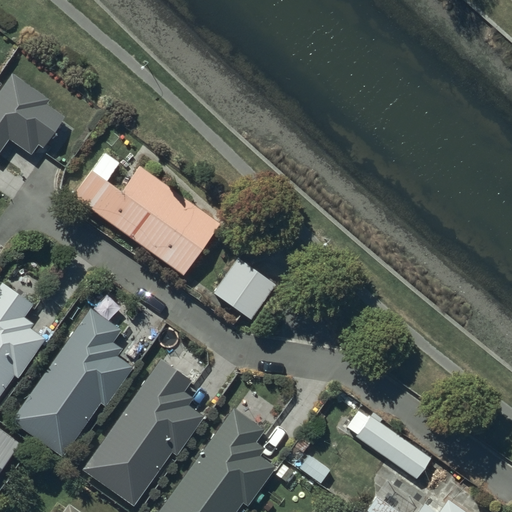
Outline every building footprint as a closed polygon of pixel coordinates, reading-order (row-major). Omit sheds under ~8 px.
[(0,147),(8,135),(31,151),(38,141),(43,144),(64,112),(45,99),(48,95),(10,69),(0,84),(0,147)] [(68,191),(181,271),(218,219),(136,161),(119,185),(105,175),(117,158),(103,148),(90,166),(87,164),(68,191)] [(235,254),(210,287),(247,314),(272,282),(235,254)] [(1,277),(0,278),(0,390),(13,372),(16,374),(44,335),(29,324),(33,319),(24,312),(33,300),(1,277)] [(89,303),(10,415),(60,452),(98,398),(104,402),(131,364),(113,351),(119,342),(110,336),(119,324),(89,303)] [(160,352),(80,464),(131,502),(170,449),(174,452),(202,413),(186,401),(192,393),(182,386),(191,374),(160,352)] [(232,403),(152,511),(231,511),(241,498),(245,501),(273,462),(257,450),(262,442),(253,435),(261,424),(232,403)] [(430,454),(369,412),(355,433),(415,475),(430,454)] [(0,422),(0,465),(21,438),(0,422)] [(300,446),(291,460),(320,480),(329,466),(300,446)] [(376,492),(364,507),(371,511),(398,511),(400,510),(376,492)] [(434,507),(423,499),(414,511),(469,511),(443,493),(434,507)] [(84,511),(66,499),(56,511),(84,511)]
